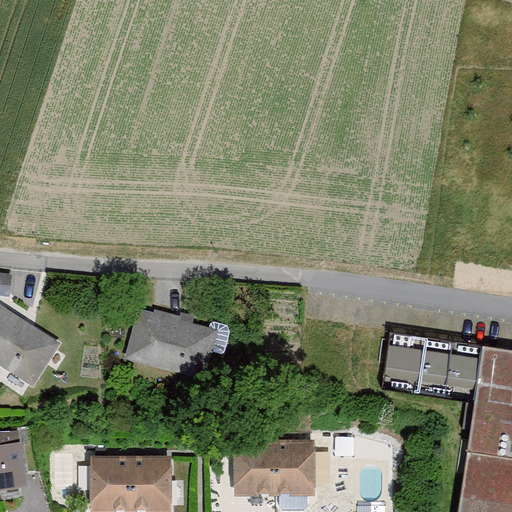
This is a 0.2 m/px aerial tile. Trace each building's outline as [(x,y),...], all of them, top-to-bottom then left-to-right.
[(0,270),(0,291),(11,292),(13,271),(0,270)] [(68,340),(0,301),(0,361),(43,385),(68,340)] [(227,325),(148,307),(137,357),(215,375),(227,325)] [(511,511),(511,348),(392,331),(383,387),(481,406),(462,511),(511,511)] [(30,436),(0,440),(0,491),(38,486),(30,436)] [(319,439),(240,442),(242,497),(321,495),(319,439)] [(179,451),(98,454),(100,511),(115,511),(182,509),(179,451)]
